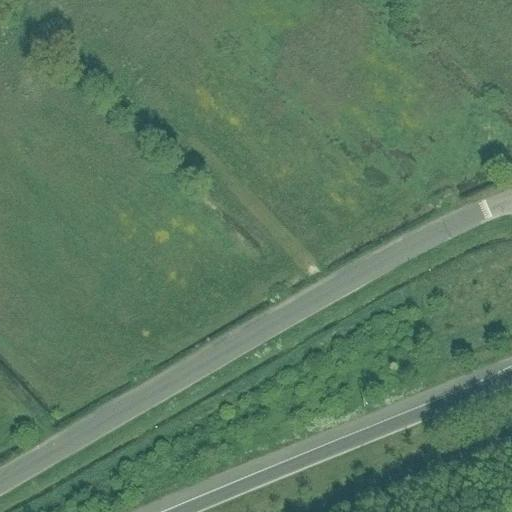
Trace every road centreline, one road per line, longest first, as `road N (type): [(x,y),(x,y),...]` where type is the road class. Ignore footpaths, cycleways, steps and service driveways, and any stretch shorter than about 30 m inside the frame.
road 1 (unclassified): [(0,484),(389,258),(511,200)]
road 2 (motorway): [(511,376),(184,511)]
